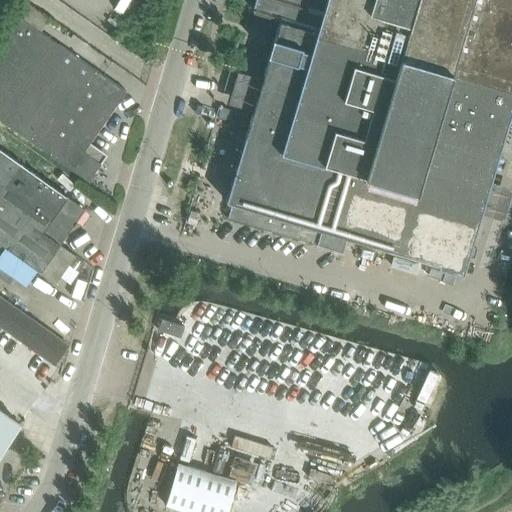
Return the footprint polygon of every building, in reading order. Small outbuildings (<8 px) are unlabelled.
[(511,0),(254,0),(252,9),(280,17),(225,201),(231,202),(227,218),(342,252),(347,237),(460,270),(511,96),(511,0)] [(59,154),(91,177),(101,163),(82,149),(115,103),(116,104),(126,91),(8,9),(0,21),(0,120),(55,159),(59,154)] [(0,243),(55,283),(75,255),(59,244),(84,209),(0,149),(0,243)] [(0,326),(54,364),(67,345),(0,297),(0,326)] [(0,410),(0,448),(13,431),(18,423),(0,410)]
